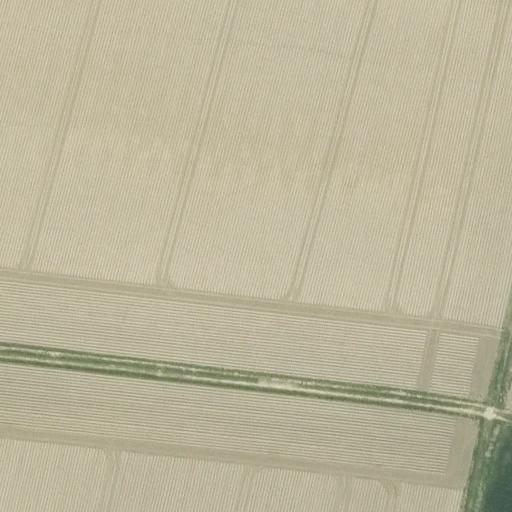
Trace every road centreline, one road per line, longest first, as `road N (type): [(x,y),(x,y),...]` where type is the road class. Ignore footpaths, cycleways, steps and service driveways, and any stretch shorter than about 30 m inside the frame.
road 1 (track): [(511,429),(0,358)]
road 2 (track): [(481,511),(511,385)]
